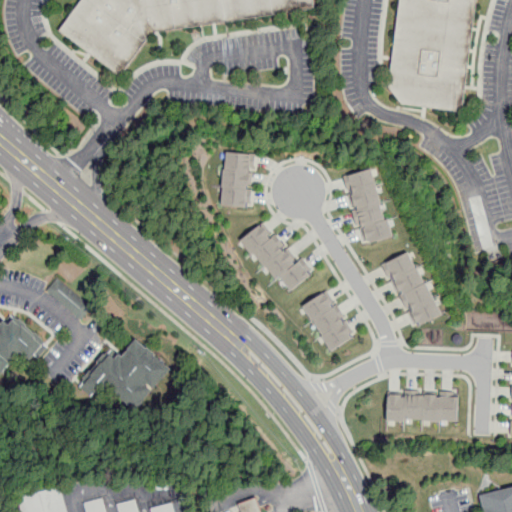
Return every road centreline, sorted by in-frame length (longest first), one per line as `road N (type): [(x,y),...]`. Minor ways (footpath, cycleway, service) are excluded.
road 1 (residential): [(299,190),(375,308),(392,360)]
road 2 (secondary): [(341,475),(340,457),(301,397),(252,342),(232,339)]
road 3 (secondary): [(232,339),(100,225)]
road 4 (secondary): [(232,339),(341,475)]
road 5 (residential): [(342,384),(392,360),(485,363)]
road 6 (residential): [(0,284),(43,299),(84,337),(55,374)]
